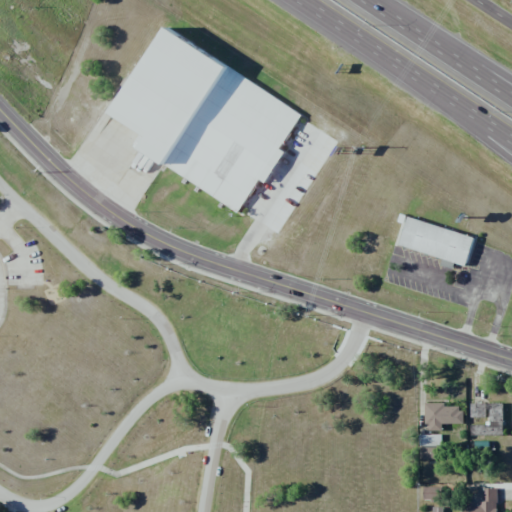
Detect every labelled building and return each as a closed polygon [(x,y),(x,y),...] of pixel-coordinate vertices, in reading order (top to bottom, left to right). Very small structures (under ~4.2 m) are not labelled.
[(168,27),(112,113),(148,136),(140,148),(237,212),(258,179),(264,183),(285,152),(280,149),(302,115),(168,27)] [(412,223),(475,241),(467,270),(404,252),(412,223)] [(426,403),(426,431),(442,431),(442,424),(462,424),(462,406),(446,407),(446,403),(426,403)] [(503,436),(503,404),(471,403),(471,417),(489,418),(489,425),(470,425),(470,435),(503,436)] [(439,460),(440,435),(420,434),(419,459),(439,460)] [(423,500),(441,500),(441,487),(423,487),(423,500)] [(462,511),(496,511),(497,488),(471,489),(471,506),(462,506),(462,511)]
